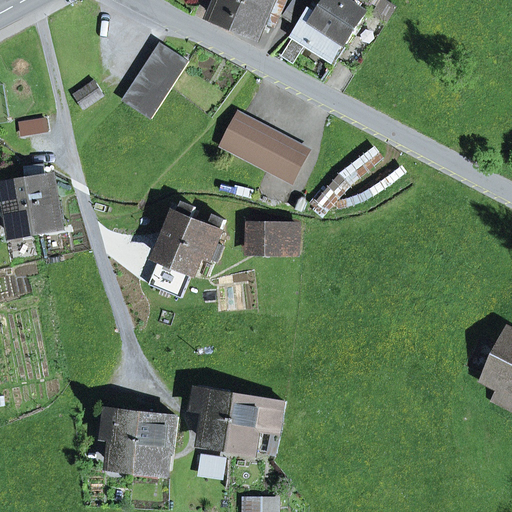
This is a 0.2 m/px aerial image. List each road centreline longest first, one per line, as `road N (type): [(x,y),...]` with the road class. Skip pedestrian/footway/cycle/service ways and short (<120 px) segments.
road 1 (tertiary): [(142,0),(511,195)]
road 2 (residential): [(33,0),(86,212),(131,348)]
